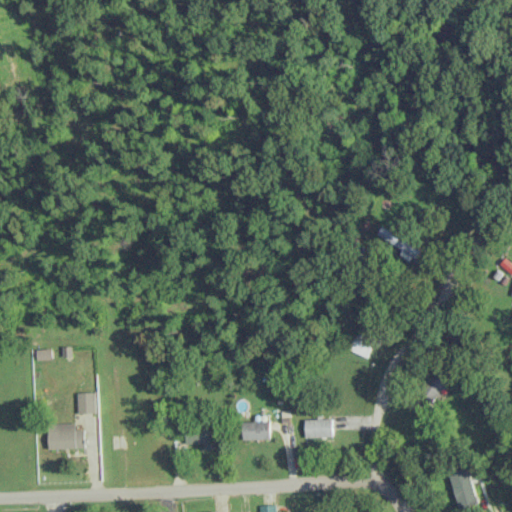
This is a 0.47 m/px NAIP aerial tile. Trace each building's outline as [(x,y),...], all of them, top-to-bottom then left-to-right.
[(422,249),(383,226),(375,237),(414,261),(422,249)] [(349,349),(368,356),(374,340),(356,332),(349,349)] [(37,359),(51,358),(51,348),(37,349),(37,359)] [(422,395),(436,403),(449,378),(435,371),(422,395)] [(78,392),(78,413),(96,412),(95,391),(78,392)] [(306,436),(335,435),(334,418),(306,419),(306,436)] [(271,420),(243,421),(243,439),(272,438),(271,420)] [(85,429),(76,429),(75,422),(48,423),(49,448),(85,447),(85,429)] [(225,447),(224,426),(186,428),(187,443),(205,442),(205,448),(225,447)] [(480,501),(467,466),(449,473),(461,508),(480,501)]
